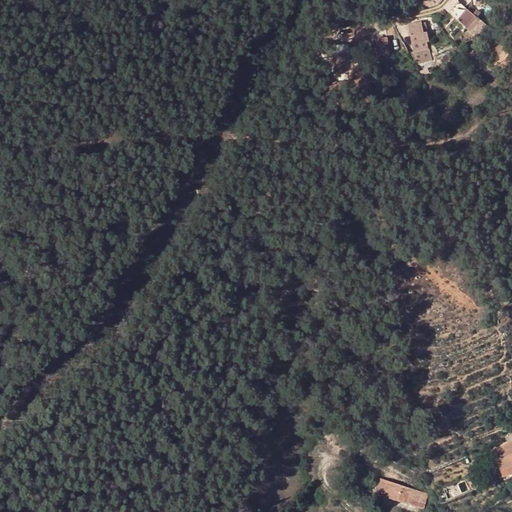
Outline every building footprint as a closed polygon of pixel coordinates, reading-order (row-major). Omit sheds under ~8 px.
[(457,19),(477,38),(487,26),(476,17),(480,13),(476,10),(472,14),(466,9),(457,19)] [(421,21),(408,24),(412,44),(426,41),(429,40),(427,31),(424,31),(422,21),(421,21)] [(387,37),(371,39),(373,50),(388,48),(387,37)] [(426,41),(412,44),(414,52),(428,49),(426,41)] [(511,56),(504,50),(493,62),(503,70),(511,60),(511,56)] [(334,62),(347,60),(346,54),(333,56),(334,62)] [(334,62),(335,72),(348,70),(347,60),(334,62)] [(497,385),(502,392),(509,388),(505,380),(497,385)] [(511,440),(491,450),(493,456),(496,462),(500,471),(511,466),(511,465),(511,440)] [(493,456),(487,459),(490,465),(496,462),(493,456)] [(511,472),(511,466),(500,471),(503,476),(503,477),(511,472)] [(401,485),(378,478),(375,494),(421,509),(426,494),(401,486),(401,485)] [(248,511),(254,507),(246,500),(235,511),(236,511),(248,511)]
